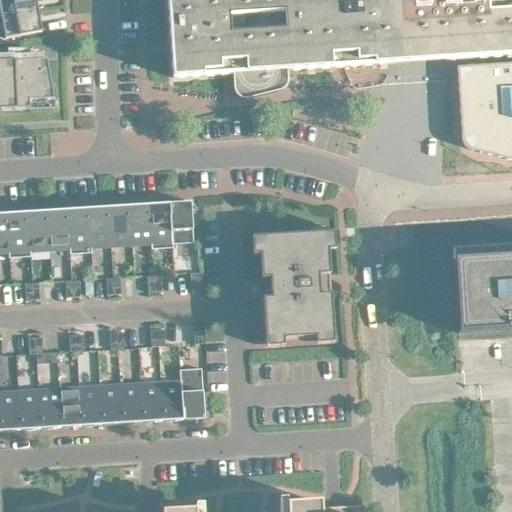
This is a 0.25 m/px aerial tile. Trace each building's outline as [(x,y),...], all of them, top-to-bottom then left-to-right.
[(1,0),(4,16),(40,9),(38,0),(1,0)] [(511,0),(170,0),(175,76),(235,72),(236,72),(237,86),(238,90),(240,93),(243,95),(247,97),(250,96),(282,89),(286,87),(289,84),(290,81),(291,77),(290,68),(291,68),(394,62),(448,58),(511,53),(511,62),(459,66),(464,134),(465,139),(467,144),(471,147),(476,150),(511,158),(511,0)] [(40,9),(4,16),(8,37),(44,30),(40,9)] [(0,108),(58,107),(49,58),(47,58),(46,51),(41,51),(41,46),(24,47),(24,48),(31,48),(31,52),(0,53),(0,108)] [(172,202),(175,243),(196,241),(193,201),(172,202)] [(152,203),(154,243),(154,247),(175,246),(175,243),(172,202),(152,203)] [(134,244),(154,243),(152,203),(131,205),(134,244)] [(111,206),(113,245),(134,244),(131,205),(111,206)] [(91,207),(93,247),(94,247),(113,245),(111,206),(91,207)] [(70,208),(73,248),(72,248),(72,253),(94,251),(94,247),(93,247),(91,207),(70,208)] [(52,249),(72,248),(73,248),(70,208),(50,210),(52,249)] [(32,250),(33,250),(52,249),(50,210),(30,211),(32,250)] [(9,212),(12,252),(11,252),(11,256),(33,255),(33,250),(32,250),(30,211),(9,212)] [(0,252),(11,252),(12,252),(9,212),(0,212),(0,252)] [(286,345),(286,338),(318,336),(318,343),(336,342),(336,335),(333,292),(329,292),(328,281),(327,274),(332,274),(330,249),(338,249),(336,231),(329,231),(329,224),(311,225),(311,232),(254,236),(255,254),(262,253),(264,277),(272,277),(273,296),(265,297),(268,346),(286,345)] [(511,254),(484,257),(476,257),(456,258),(461,332),(511,328),(511,254)] [(203,271),(192,272),(193,288),(204,287),(203,271)] [(157,290),(156,274),(149,274),(150,291),(157,290)] [(163,274),(156,274),(157,290),(164,290),(163,274)] [(123,276),(116,277),(117,293),(124,293),(123,276)] [(117,293),(116,277),(109,277),(110,293),(117,293)] [(76,295),(75,279),(68,280),(69,296),(76,295)] [(82,279),(75,279),(76,295),(83,295),(82,279)] [(41,281),(34,282),(35,298),(42,298),(41,281)] [(35,298),(34,282),(27,282),(28,298),(35,298)] [(208,342),(207,325),(196,326),(197,343),(208,342)] [(161,345),(160,328),(153,329),(154,345),(161,345)] [(167,328),(160,328),(161,345),(168,344),(167,328)] [(126,330),(119,331),(120,347),(127,347),(126,330)] [(120,347),(119,331),(112,331),(113,348),(120,347)] [(79,350),(78,333),(71,334),(72,350),(79,350)] [(85,333),(78,333),(79,350),(86,349),(85,333)] [(44,335),(37,336),(38,352),(45,352),(44,335)] [(38,352),(37,336),(30,336),(31,353),(38,352)] [(182,379),(183,379),(186,419),(207,418),(204,367),(182,369),(182,379)] [(163,381),(165,420),(186,419),(183,379),(182,379),(163,381)] [(142,382),(145,421),(165,420),(163,381),(142,382)] [(122,383),(125,423),(145,421),(142,382),(122,383)] [(102,385),(104,424),(125,423),(122,383),(102,385)] [(81,386),(84,425),(104,424),(102,385),(81,386)] [(61,387),(63,426),(84,425),(81,386),(61,387)] [(41,388),(43,428),(63,426),(61,387),(41,388)] [(20,390),(23,429),(43,428),(41,388),(20,390)] [(0,390),(0,391),(2,430),(23,429),(20,390),(0,390)] [(323,511),(323,510),(328,510),(328,507),(328,506),(323,506),(323,501),(281,503),(282,511),(323,511)]
